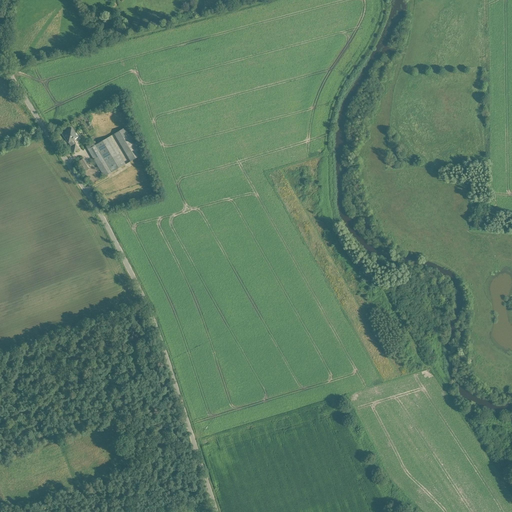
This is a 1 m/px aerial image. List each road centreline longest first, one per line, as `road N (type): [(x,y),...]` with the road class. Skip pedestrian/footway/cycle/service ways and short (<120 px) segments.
road 1 (unclassified): [(216,511),(137,285),(1,62)]
road 2 (track): [(266,0),(7,70)]
